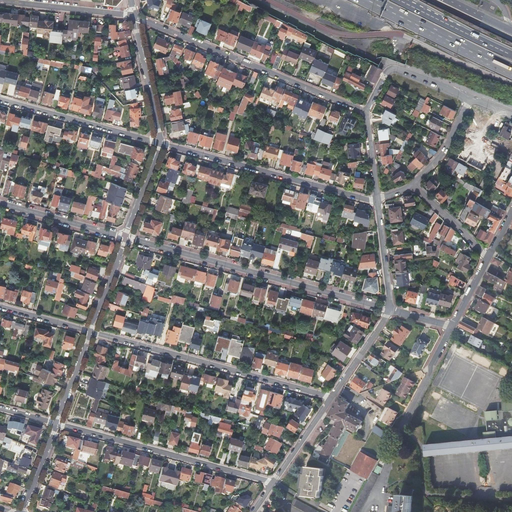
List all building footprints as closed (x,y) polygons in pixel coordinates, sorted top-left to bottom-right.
[(153,0),(144,0),(146,9),(155,7),(153,0)] [(171,8),(174,0),(168,0),(164,11),(165,11),(164,12),(168,14),(171,8)] [(241,1),(240,4),(239,6),(251,11),(253,7),(241,1)] [(181,12),(171,8),(168,14),(167,17),(177,21),(181,12)] [(4,12),(3,21),(11,22),(11,24),(18,25),(19,14),(14,13),(4,12)] [(183,12),(179,21),(190,26),(191,25),(194,17),(183,12)] [(20,14),(19,24),(29,25),(29,17),(24,16),(25,14),(20,14)] [(272,17),(266,14),(264,18),(276,23),(277,19),(272,17)] [(39,16),(31,15),(30,26),(38,26),(38,23),(38,20),(39,16)] [(64,29),(63,38),(78,40),(78,36),(79,31),(80,20),(69,19),(68,29),(64,29)] [(198,21),(196,25),(199,26),(197,30),(207,34),(208,30),(211,31),(213,26),(210,25),(211,23),(210,23),(210,22),(203,19),(203,20),(201,19),(200,22),(198,21)] [(277,19),(276,23),(274,27),(276,27),(276,25),(281,27),(278,34),(281,36),(280,38),(284,39),(286,34),(288,29),(289,26),(283,22),(277,19)] [(53,28),(54,21),(49,20),(45,20),(45,21),(38,20),(38,23),(38,26),(37,36),(41,36),(42,37),(45,38),(46,37),(50,37),(51,31),(53,28)] [(90,21),(80,20),(79,31),(80,31),(89,32),(90,21)] [(120,37),(131,35),(128,23),(125,20),(123,23),(119,23),(118,29),(120,37)] [(104,24),(97,23),(97,25),(96,32),(94,51),(97,51),(97,50),(98,43),(100,44),(101,44),(101,36),(103,36),(104,24)] [(112,38),(119,36),(118,31),(115,31),(116,27),(114,27),(114,25),(110,25),(110,35),(112,35),(112,38)] [(294,28),(289,26),(288,29),(286,34),(305,42),(307,37),(300,34),(292,31),(294,28)] [(63,38),(64,29),(53,28),(51,31),(50,37),(50,40),(62,42),(63,38)] [(222,40),(219,46),(222,47),(228,33),(219,29),(218,32),(219,32),(217,38),(222,40)] [(229,32),(225,42),(234,45),(238,36),(229,32)] [(241,36),(237,46),(250,52),(254,42),(250,40),(241,36)] [(163,40),(163,39),(158,37),(154,47),(160,50),(166,53),(170,42),(166,41),(163,40)] [(254,42),(250,52),(250,53),(261,58),(266,46),(255,41),(254,42)] [(266,46),(261,58),(265,59),(267,55),(269,56),(271,51),(269,51),(271,46),(271,47),(272,45),(267,43),(266,46)] [(183,47),(174,44),(169,56),(178,66),(181,61),(178,59),(174,57),(176,53),(177,54),(177,52),(180,53),(180,52),(181,52),(183,47)] [(130,54),(128,45),(120,46),(121,48),(122,56),(130,54)] [(300,55),(300,56),(313,62),(315,58),(318,51),(304,46),(302,50),(300,55)] [(192,59),(195,52),(186,48),(185,53),(186,53),(185,57),(192,60),(192,59)] [(285,49),(281,57),(281,58),(285,60),(286,59),(290,61),(292,61),(297,63),(300,56),(300,55),(285,49)] [(192,60),(189,67),(195,69),(197,66),(199,67),(200,65),(203,66),(206,58),(201,56),(201,55),(201,54),(198,52),(198,53),(197,53),(194,60),(192,59),(192,60)] [(274,63),(272,68),(276,69),(281,58),(281,57),(277,55),(276,58),(274,63)] [(46,58),(39,57),(36,68),(42,70),(43,63),(50,64),(52,59),(48,59),(46,58)] [(165,57),(157,59),(160,75),(164,74),(163,67),(164,66),(162,60),(165,60),(165,57)] [(315,58),(313,62),(309,72),(323,78),(326,72),(329,64),(322,61),(322,59),(320,59),(318,59),(315,58)] [(133,71),(131,59),(118,62),(118,65),(120,64),(121,64),(123,72),(122,72),(122,73),(123,73),(133,71)] [(214,76),(215,74),(219,63),(211,60),(206,73),(214,76)] [(215,74),(219,76),(223,67),(224,65),(219,63),(215,74)] [(367,78),(376,82),(382,70),(373,65),(367,78)] [(226,68),(223,67),(219,76),(216,83),(220,84),(220,83),(227,86),(227,87),(230,88),(233,83),(237,73),(234,71),(226,68)] [(258,73),(254,71),(249,82),(253,84),(256,77),(258,73)] [(242,74),(237,72),(237,73),(233,83),(243,87),(244,83),(245,84),(246,80),(247,76),(242,74)] [(337,77),(326,72),(323,78),(322,81),(333,86),(337,77)] [(350,77),(352,74),(348,72),(347,72),(344,79),(349,81),(353,83),(353,84),(363,89),(365,85),(350,77)] [(137,87),(134,75),(123,77),(125,90),(128,89),(137,87)] [(189,86),(188,80),(184,81),(184,78),(180,79),(181,87),(189,86)] [(3,90),(14,93),(16,85),(6,82),(3,90)] [(274,94),(277,86),(268,82),(265,90),(274,94)] [(25,87),(16,84),(16,85),(14,93),(19,94),(29,97),(31,89),(31,88),(27,87),(27,86),(25,85),(25,87)] [(394,97),(399,88),(391,85),(387,93),(394,97)] [(286,90),(277,86),(274,94),(276,96),(282,98),(286,90)] [(138,96),(137,87),(128,89),(130,98),(138,96)] [(248,87),(239,106),(237,112),(242,114),(251,94),(254,95),(257,90),(248,87)] [(31,89),(29,97),(37,99),(39,91),(31,89)] [(53,103),(52,106),(56,107),(58,101),(57,99),(58,99),(60,90),(57,89),(56,91),(56,93),(55,94),(53,103)] [(299,95),(286,90),(282,98),(279,106),(281,107),(285,98),(286,99),(290,101),(287,106),(294,109),(299,95)] [(43,101),(53,103),(55,94),(45,91),(43,101)] [(165,96),(166,103),(175,101),(176,104),(182,103),(183,103),(181,92),(174,93),(174,94),(171,94),(165,96)] [(84,98),(75,95),(73,99),(71,108),(81,111),(84,98)] [(299,95),(294,109),(295,110),(297,106),(299,107),(298,109),(300,109),(303,101),(305,102),(306,98),(305,98),(305,97),(299,95)] [(391,108),(395,99),(386,95),(382,103),(391,108)] [(61,96),(59,104),(63,105),(63,106),(67,107),(70,98),(61,96)] [(84,98),(81,111),(91,114),(93,105),(88,104),(90,97),(85,96),(84,98)] [(282,98),(276,96),(273,104),(278,107),(279,106),(282,98)] [(420,111),(421,110),(426,100),(422,98),(416,109),(417,110),(420,111)] [(115,100),(110,99),(105,117),(113,120),(114,118),(120,120),(122,113),(117,111),(117,112),(115,112),(116,111),(111,110),(111,108),(113,107),(115,100)] [(426,100),(421,110),(427,113),(430,106),(426,104),(428,101),(426,100)] [(133,103),(130,104),(130,117),(131,125),(139,124),(139,116),(141,116),(141,107),(139,108),(138,102),(133,103)] [(311,107),(309,112),(323,118),(327,107),(313,102),(311,107)] [(103,104),(96,103),(93,114),(102,117),(105,108),(102,108),(103,104)] [(452,117),(455,110),(444,105),(441,111),(445,113),(444,114),(452,117)] [(172,113),(170,113),(171,119),(182,117),(181,109),(179,109),(171,110),(172,113)] [(395,117),(396,114),(386,109),(384,114),(384,113),(383,114),(382,116),(382,117),(383,118),(383,119),(383,122),(385,122),(394,126),(398,119),(395,117)] [(337,125),(341,115),(339,115),(340,112),(335,110),(334,111),(332,111),(330,117),(331,118),(331,119),(332,120),(333,119),(335,120),(334,123),(337,125)] [(298,119),(305,122),(307,115),(301,112),(298,119)] [(10,113),(7,124),(13,125),(12,129),(17,131),(21,118),(14,116),(15,114),(10,113)] [(345,116),(339,131),(345,134),(348,128),(350,128),(351,127),(351,126),(353,127),(356,120),(345,116)] [(438,129),(442,121),(433,116),(431,120),(428,119),(426,123),(438,129)] [(24,117),(21,126),(31,127),(33,119),(24,117)] [(184,124),(183,119),(172,122),(174,131),(185,129),(186,133),(189,133),(189,130),(189,129),(188,123),(184,124)] [(466,130),(475,134),(479,123),(470,120),(466,130)] [(34,121),(31,129),(46,133),(48,124),(47,123),(40,121),(39,122),(34,121)] [(46,133),(44,139),(52,142),(53,139),(62,142),(63,138),(64,133),(61,132),(62,128),(48,124),(46,133)] [(504,124),(499,134),(509,139),(511,132),(507,130),(509,126),(504,124)] [(69,129),(66,128),(64,133),(63,138),(66,139),(66,140),(67,141),(72,143),(73,142),(74,139),(75,140),(78,131),(74,130),(73,131),(69,130),(69,129)] [(379,130),(380,140),(389,139),(388,128),(379,130)] [(315,136),(314,139),(317,139),(328,143),(330,143),(335,131),(328,129),(327,132),(318,129),(315,136)] [(200,134),(200,133),(189,130),(189,133),(187,140),(197,143),(198,139),(200,134)] [(436,140),(439,135),(431,130),(425,142),(434,146),(437,141),(436,140)] [(79,140),(86,142),(89,142),(91,135),(81,132),(79,140)] [(200,134),(198,139),(201,140),(200,144),(210,146),(213,137),(200,134)] [(92,135),(90,143),(91,144),(91,146),(90,147),(99,150),(103,138),(92,135)] [(24,149),(26,150),(29,137),(24,136),(21,145),(24,146),(24,149)] [(230,136),(226,148),(238,152),(241,139),(230,136)] [(216,137),(213,147),(223,150),(225,140),(216,137)] [(390,145),(389,139),(380,140),(382,154),(387,153),(386,148),(387,148),(387,146),(390,145)] [(409,140),(406,139),(404,141),(402,145),(400,150),(404,152),(410,141),(409,140)] [(107,151),(113,153),(116,142),(107,140),(105,147),(107,148),(107,149),(107,151)] [(257,158),(261,160),(263,155),(264,150),(259,148),(260,147),(253,145),(254,142),(248,140),(245,148),(249,149),(250,150),(250,152),(249,156),(256,159),(257,158)] [(118,151),(131,155),(134,147),(120,143),(118,151)] [(359,143),(348,144),(349,158),(360,156),(359,149),(360,148),(359,143)] [(280,149),(266,145),(264,150),(263,155),(268,157),(272,158),(277,159),(278,157),(279,151),(280,149)] [(134,147),(131,155),(131,156),(141,160),(144,153),(142,149),(134,146),(134,147)] [(294,155),(291,165),(290,168),(300,171),(302,162),(295,160),(297,155),(298,155),(300,149),(296,148),(294,155)] [(462,148),(457,157),(484,170),(488,161),(462,148)] [(8,153),(4,151),(2,161),(0,167),(0,168),(3,169),(5,162),(9,163),(10,158),(8,158),(9,156),(11,157),(12,153),(8,153)] [(279,151),(278,157),(282,158),(281,162),(291,165),(294,155),(279,151)] [(421,152),(417,157),(424,163),(427,159),(424,156),(425,155),(421,152)] [(17,155),(12,153),(11,157),(10,158),(9,163),(9,165),(12,166),(13,162),(17,163),(19,155),(17,155)] [(392,162),(391,154),(390,155),(381,156),(381,158),(382,158),(383,163),(392,162)] [(112,155),(109,168),(117,171),(120,172),(121,168),(114,165),(115,160),(116,160),(117,156),(112,155)] [(170,156),(166,165),(170,167),(180,170),(182,165),(179,163),(180,161),(175,159),(175,158),(170,156)] [(420,167),(424,163),(417,157),(408,165),(413,170),(418,165),(420,167)] [(56,162),(55,165),(59,166),(60,166),(63,167),(65,160),(57,158),(56,162)] [(444,170),(451,173),(453,174),(459,162),(451,158),(444,170)] [(133,177),(135,178),(140,165),(133,163),(132,162),(130,161),(129,165),(128,165),(125,174),(133,177)] [(186,161),(182,171),(197,177),(200,166),(200,165),(197,164),(196,165),(197,166),(196,167),(191,165),(191,163),(186,161)] [(307,165),(305,172),(319,176),(323,164),(311,161),(311,163),(307,162),(307,165)] [(323,164),(319,176),(324,177),(325,178),(325,179),(326,180),(327,178),(329,179),(331,171),(331,169),(328,168),(328,166),(329,166),(330,163),(323,161),(323,164)] [(94,175),(94,176),(96,176),(99,177),(100,175),(102,169),(115,175),(115,176),(131,182),(133,177),(125,174),(122,173),(120,172),(117,171),(109,168),(97,164),(95,171),(94,175)] [(200,166),(197,177),(204,179),(204,181),(209,182),(210,178),(212,169),(211,170),(208,169),(208,168),(200,166)] [(172,182),(176,184),(180,170),(170,167),(169,171),(170,172),(166,180),(172,182)] [(505,167),(499,177),(505,180),(510,170),(505,168),(505,167)] [(212,169),(210,178),(222,181),(223,174),(224,172),(221,171),(221,170),(212,168),(212,169)] [(341,170),(338,170),(338,173),(336,180),(338,181),(343,183),(345,176),(349,177),(350,173),(341,170)] [(406,176),(403,171),(401,170),(396,173),(396,174),(393,177),(395,181),(399,179),(400,180),(406,176)] [(338,173),(331,171),(329,179),(336,181),(336,180),(338,173)] [(222,181),(221,182),(234,185),(234,182),(237,175),(228,172),(227,175),(223,174),(222,181)] [(459,177),(453,174),(451,173),(449,176),(454,179),(454,180),(457,182),(457,180),(459,177)] [(4,191),(9,193),(11,184),(12,181),(13,177),(10,176),(9,180),(8,180),(4,191)] [(364,178),(355,177),(354,185),(363,187),(364,178)] [(436,182),(440,179),(438,177),(434,180),(432,178),(426,185),(432,191),(438,185),(439,186),(440,185),(436,182)] [(471,208),(475,201),(478,197),(482,189),(478,187),(459,177),(457,180),(464,184),(464,185),(474,191),(460,218),(465,220),(470,212),(470,210),(471,208)] [(169,189),(172,182),(166,180),(162,178),(157,190),(169,194),(171,189),(169,189)] [(109,191),(106,200),(109,201),(111,202),(120,206),(121,206),(124,197),(127,188),(112,182),(109,191)] [(250,192),(249,194),(259,197),(259,195),(264,196),(267,185),(256,182),(255,183),(252,182),(249,192),(250,192)] [(11,184),(9,193),(23,197),(26,186),(15,183),(15,185),(11,184)] [(511,186),(507,184),(505,183),(504,184),(503,187),(506,189),(505,190),(506,191),(511,194),(511,186)] [(33,186),(31,193),(34,194),(33,198),(35,198),(34,199),(47,203),(50,191),(46,190),(46,187),(39,185),(38,187),(33,186)] [(62,196),(63,190),(59,189),(60,188),(56,187),(51,205),(52,206),(53,204),(57,206),(57,205),(59,206),(59,205),(61,195),(62,196)] [(304,188),(301,187),(299,192),(300,192),(297,203),(297,205),(304,207),(305,205),(306,199),(308,199),(308,197),(307,197),(308,194),(303,193),(304,188)] [(284,189),(282,199),(292,202),(293,199),(297,200),(299,193),(295,192),(284,189)] [(448,196),(442,190),(437,195),(440,198),(439,199),(442,202),(448,196)] [(454,195),(451,193),(445,205),(449,207),(452,201),(451,200),(454,195)] [(96,196),(90,194),(85,213),(88,214),(89,212),(89,211),(91,211),(93,206),(91,205),(93,199),(96,200),(96,199),(96,196)] [(164,211),(167,212),(169,207),(170,208),(172,207),(172,205),(172,204),(171,203),(173,198),(161,194),(156,208),(164,211)] [(72,198),(62,196),(61,195),(59,205),(69,208),(72,198)] [(310,195),(306,210),(311,211),(312,209),(315,196),(310,195)] [(315,196),(312,209),(317,211),(320,202),(321,198),(315,196)] [(405,197),(406,205),(415,204),(414,198),(411,199),(410,196),(405,197)] [(104,219),(109,201),(106,200),(104,199),(103,204),(102,207),(99,217),(104,219)] [(499,207),(498,209),(492,206),(489,204),(489,203),(484,200),(481,204),(491,210),(490,212),(502,218),(506,210),(500,207),(499,207)] [(72,210),(84,213),(86,205),(74,201),(72,210)] [(491,210),(481,204),(475,201),(471,208),(494,220),(488,232),(481,229),(477,236),(490,242),(502,218),(490,212),(491,210)] [(111,202),(107,218),(115,221),(118,211),(119,211),(120,206),(111,202)] [(320,202),(317,211),(324,213),(325,213),(328,204),(320,202)] [(239,212),(239,215),(241,216),(249,218),(251,213),(253,206),(251,206),(251,205),(249,204),(248,205),(242,203),(239,212)] [(345,204),(342,216),(354,219),(355,215),(356,213),(353,212),(354,207),(345,204)] [(94,205),(91,215),(99,217),(102,207),(98,206),(94,205)] [(207,207),(202,205),(201,211),(206,212),(206,214),(212,215),(214,208),(207,207)] [(402,220),(400,206),(393,207),(389,207),(390,219),(392,219),(392,221),(402,220)] [(354,219),(354,221),(359,221),(359,220),(361,219),(362,227),(370,226),(368,210),(360,212),(361,216),(358,217),(358,214),(355,215),(354,219)] [(410,222),(423,229),(429,220),(430,219),(416,212),(410,222)] [(432,222),(438,215),(435,212),(430,219),(429,220),(432,222)] [(470,212),(465,220),(465,221),(475,225),(479,216),(474,214),(470,212)] [(14,235),(14,232),(17,221),(13,220),(3,217),(0,227),(8,230),(7,233),(14,235)] [(146,222),(144,229),(159,233),(162,222),(152,219),(151,223),(146,222)] [(181,235),(181,237),(186,239),(186,237),(189,237),(188,239),(193,240),(197,224),(185,221),(183,230),(181,235)] [(429,238),(434,240),(442,225),(437,222),(431,234),(429,238)] [(34,233),(36,226),(27,224),(26,225),(24,225),(22,232),(30,234),(28,240),(32,241),(34,233)] [(441,247),(442,244),(445,239),(450,227),(444,224),(440,233),(444,235),(438,245),(440,246),(441,247)] [(179,234),(181,235),(183,230),(173,227),(172,232),(170,231),(168,236),(178,239),(179,234)] [(450,240),(455,231),(451,227),(450,227),(445,239),(446,240),(447,239),(450,240)] [(41,238),(51,241),(53,233),(50,232),(50,230),(46,229),(41,228),(40,232),(42,233),(41,235),(41,238)] [(404,242),(402,230),(399,231),(393,232),(394,244),(404,242)] [(67,251),(70,242),(72,236),(59,232),(58,237),(59,237),(57,241),(61,242),(59,248),(67,251)] [(364,249),(367,232),(361,232),(355,233),(352,247),(364,249)] [(196,233),(194,243),(202,245),(204,239),(205,240),(205,238),(204,238),(205,236),(196,233)] [(305,234),(302,233),(300,238),(308,240),(307,246),(306,245),(305,248),(310,250),(314,236),(311,235),(305,234)] [(93,236),(89,235),(88,241),(85,251),(94,253),(97,242),(92,241),(93,236)] [(214,249),(217,250),(217,249),(218,245),(215,244),(216,240),(208,237),(205,246),(214,248),(214,249)] [(281,237),(278,247),(296,252),(299,242),(281,237)] [(40,244),(49,247),(50,244),(51,241),(41,238),(39,243),(40,244)] [(231,241),(219,238),(218,242),(219,242),(218,245),(217,249),(222,251),(222,249),(229,251),(231,241)] [(79,250),(85,252),(85,251),(88,241),(81,240),(80,242),(74,240),(71,251),(78,253),(79,250)] [(100,244),(98,253),(106,255),(107,251),(112,253),(115,245),(113,242),(110,241),(109,246),(100,244)] [(241,248),(239,255),(250,258),(253,245),(243,242),(241,248)] [(457,251),(442,244),(441,247),(440,248),(454,256),(457,251)] [(428,254),(428,255),(433,255),(433,254),(435,254),(436,250),(433,250),(432,245),(427,246),(427,251),(424,251),(424,254),(428,254)] [(230,253),(239,255),(241,248),(235,246),(234,247),(232,246),(230,253)] [(262,257),(263,257),(265,247),(261,246),(259,252),(255,251),(252,259),(261,261),(262,257)] [(263,257),(262,261),(274,265),(277,251),(270,249),(271,247),(266,246),(265,247),(263,257)] [(456,262),(460,264),(465,254),(462,253),(459,256),(456,262)] [(146,268),(150,270),(153,258),(140,254),(137,265),(146,268)] [(362,256),(358,268),(369,267),(375,267),(375,260),(374,254),(362,256)] [(465,254),(460,264),(458,268),(466,272),(470,264),(468,263),(471,257),(465,254)] [(320,262),(318,269),(323,271),(324,268),(331,269),(333,259),(329,258),(328,259),(321,257),(320,262)] [(407,271),(405,258),(395,259),(397,273),(407,271)] [(308,259),(304,271),(316,274),(318,269),(320,262),(308,259)] [(331,269),(330,271),(334,272),(336,272),(335,274),(342,275),(345,266),(346,261),(341,260),(341,261),(333,259),(331,269)] [(166,264),(163,272),(174,275),(176,267),(166,264)] [(70,270),(75,272),(79,273),(81,267),(72,265),(70,270)] [(86,276),(97,280),(100,271),(94,269),(95,267),(93,266),(92,268),(90,267),(86,276)] [(342,277),(341,278),(346,279),(346,278),(350,279),(349,282),(354,283),(356,276),(358,268),(353,267),(353,269),(348,268),(348,267),(345,266),(342,275),(342,277)] [(184,267),(181,276),(191,279),(194,269),(189,268),(189,269),(184,267)] [(150,271),(150,270),(146,268),(144,274),(148,276),(146,283),(151,284),(153,278),(157,280),(159,274),(156,272),(150,271)] [(498,272),(490,268),(488,272),(496,276),(498,272)] [(198,270),(195,280),(203,282),(206,272),(198,270)] [(410,284),(411,286),(422,285),(423,285),(418,282),(410,283),(409,278),(408,271),(407,271),(397,273),(399,286),(408,284),(410,284)] [(62,273),(58,272),(57,278),(56,281),(48,279),(45,288),(56,292),(57,291),(59,282),(62,273)] [(501,294),(507,282),(505,281),(496,276),(488,272),(485,277),(496,283),(493,290),(501,294)] [(209,273),(206,283),(214,285),(217,275),(209,273)] [(456,277),(453,275),(452,275),(450,279),(451,280),(449,283),(455,287),(457,283),(463,286),(465,282),(456,278),(456,277)] [(141,290),(144,283),(133,280),(125,277),(123,283),(125,284),(126,282),(135,285),(134,287),(141,290)] [(379,290),(377,277),(369,278),(366,278),(362,289),(376,293),(379,290)] [(89,293),(91,294),(96,283),(86,279),(82,290),(89,293)] [(226,283),(224,291),(228,293),(228,289),(237,292),(240,282),(230,279),(228,283),(226,283)] [(245,294),(252,296),(256,285),(252,284),(252,285),(244,282),(241,291),(245,292),(245,294)] [(143,299),(145,300),(151,302),(152,298),(154,290),(155,288),(148,285),(143,299)] [(260,296),(265,298),(267,289),(257,286),(255,294),(260,296)] [(483,301),(490,305),(492,306),(495,299),(495,297),(487,293),(487,294),(485,293),(487,289),(481,286),(477,293),(485,298),(483,301)] [(79,299),(77,304),(86,307),(88,303),(86,302),(88,298),(89,293),(82,290),(77,288),(75,294),(81,296),(80,300),(79,299)] [(7,289),(5,298),(13,300),(14,296),(15,296),(16,291),(7,289)] [(24,300),(34,303),(37,293),(24,290),(21,299),(24,300)] [(125,304),(129,294),(119,290),(115,301),(125,304)] [(158,291),(154,290),(152,298),(155,298),(159,299),(171,303),(171,302),(171,300),(157,296),(158,291)] [(268,301),(276,304),(277,301),(279,295),(278,294),(279,292),(271,290),(270,292),(269,292),(268,296),(269,297),(268,301)] [(417,295),(418,292),(409,290),(406,299),(418,303),(420,296),(417,295)] [(296,292),(293,291),(291,299),(292,300),(291,304),(301,307),(303,302),(301,301),(302,298),(296,297),(295,299),(294,298),(296,292)] [(426,301),(438,305),(439,303),(441,295),(437,294),(436,292),(433,292),(432,292),(429,291),(426,301)] [(279,295),(277,301),(287,304),(290,295),(280,292),(279,295)] [(450,296),(441,293),(441,295),(439,303),(451,306),(453,295),(450,294),(450,296)] [(171,300),(171,302),(178,304),(178,302),(183,303),(185,297),(177,295),(173,294),(171,300)] [(213,294),(210,304),(220,307),(223,296),(213,294)] [(301,307),(300,310),(304,311),(313,314),(313,311),(316,302),(304,299),(303,302),(301,307)] [(151,302),(145,300),(139,314),(147,317),(151,302)] [(486,313),(490,305),(483,301),(481,300),(477,309),(486,313)] [(511,305),(501,300),(497,308),(511,316),(511,305)] [(200,304),(189,301),(187,307),(198,310),(199,307),(200,304)] [(316,302),(313,311),(314,311),(313,316),(318,317),(319,312),(320,310),(326,312),(327,308),(328,305),(328,304),(324,303),(324,304),(317,302),(316,303),(316,302)] [(74,317),(78,308),(66,303),(63,312),(74,317)] [(127,309),(110,303),(108,308),(114,310),(115,308),(127,312),(127,309)] [(325,314),(324,318),(338,321),(339,318),(340,317),(339,317),(341,311),(327,308),(326,312),(325,314)] [(137,313),(127,309),(127,312),(125,316),(135,319),(137,313)] [(232,315),(231,319),(237,320),(245,323),(246,320),(246,319),(238,317),(239,313),(233,311),(232,315)] [(354,313),(352,321),(356,322),(361,326),(362,325),(367,327),(371,317),(365,315),(365,317),(361,316),(361,314),(354,313)] [(114,324),(123,326),(125,317),(125,316),(117,314),(114,324)] [(207,315),(204,324),(214,326),(215,324),(220,325),(221,320),(215,318),(214,320),(210,319),(211,316),(207,315)] [(478,330),(480,331),(489,335),(495,323),(484,317),(482,321),(481,321),(479,325),(480,326),(478,330)] [(3,318),(2,324),(6,325),(6,328),(10,329),(10,328),(14,329),(16,322),(12,321),(3,318)] [(151,318),(149,327),(163,331),(165,322),(151,318)] [(184,321),(179,339),(186,340),(185,341),(186,342),(187,341),(191,342),(195,327),(190,326),(190,327),(184,326),(185,324),(186,322),(184,321)] [(462,322),(460,326),(474,333),(473,335),(477,337),(480,331),(478,330),(462,322)] [(352,324),(345,335),(357,343),(364,332),(355,326),(354,326),(352,324)] [(169,329),(166,340),(177,343),(180,332),(180,333),(182,328),(175,326),(173,331),(169,329)] [(395,334),(391,339),(401,346),(408,334),(406,333),(408,329),(403,326),(400,329),(397,327),(394,332),(396,332),(395,334)] [(44,344),(52,346),(55,333),(51,332),(48,332),(49,330),(37,327),(35,335),(39,336),(42,337),(45,338),(44,344)] [(67,335),(63,347),(66,348),(67,345),(72,346),(75,337),(67,335)] [(480,348),(484,341),(473,335),(469,342),(480,348)] [(228,351),(228,353),(232,354),(232,355),(236,357),(237,355),(240,356),(243,346),(244,343),(237,341),(237,339),(232,337),(228,351)] [(428,343),(419,339),(411,352),(421,357),(424,352),(423,351),(424,351),(423,350),(424,349),(425,349),(428,343)] [(336,347),(333,352),(344,360),(352,348),(341,341),(336,347)] [(395,356),(400,348),(389,341),(386,346),(387,347),(386,350),(385,349),(382,354),(390,360),(394,355),(395,356)] [(98,344),(95,355),(97,356),(96,360),(101,362),(103,357),(105,357),(106,353),(105,353),(107,348),(105,347),(98,344)] [(243,346),(240,356),(240,359),(244,358),(245,360),(247,362),(249,363),(251,364),(255,350),(256,347),(250,347),(249,348),(243,346)] [(115,359),(112,368),(131,376),(134,366),(130,365),(129,369),(117,365),(120,354),(121,355),(122,348),(117,347),(116,351),(115,359)] [(130,365),(134,366),(134,365),(137,354),(138,350),(134,349),(130,365)] [(266,356),(265,362),(268,363),(271,364),(272,365),(276,366),(278,361),(280,355),(274,353),(273,352),(268,350),(266,356)] [(376,366),(382,358),(374,353),(371,358),(374,360),(372,363),(376,366)] [(137,354),(134,365),(136,366),(136,365),(144,367),(147,357),(137,354)] [(262,373),(263,369),(264,365),(262,364),(263,358),(255,356),(253,365),(260,367),(258,372),(262,373)] [(21,363),(6,359),(4,366),(9,367),(9,369),(15,371),(15,369),(19,370),(21,363)] [(148,362),(145,374),(157,377),(159,371),(161,361),(153,359),(152,363),(148,362)] [(55,363),(52,371),(60,374),(61,375),(65,364),(55,361),(54,362),(55,363)] [(161,361),(159,371),(169,373),(172,364),(161,361)] [(276,366),(275,371),(287,374),(290,364),(278,361),(276,366)] [(290,364),(287,374),(299,378),(303,366),(303,365),(291,362),(290,364)] [(92,377),(103,381),(109,367),(98,363),(92,377)] [(60,374),(52,371),(43,368),(43,366),(38,364),(35,373),(40,375),(39,377),(53,382),(54,379),(57,380),(60,374)] [(334,374),(337,370),(333,367),(329,364),(321,374),(330,380),(331,380),(332,378),(332,376),(334,374)] [(173,365),(171,375),(182,379),(184,374),(185,368),(173,365)] [(391,365),(386,373),(390,376),(396,368),(391,365)] [(303,366),(299,378),(312,381),(312,378),(313,376),(315,370),(303,366)] [(389,382),(399,379),(403,373),(401,372),(396,368),(390,376),(387,381),(389,382)] [(202,377),(201,380),(216,384),(217,383),(218,377),(216,376),(206,373),(206,374),(203,373),(202,377)] [(182,379),(180,387),(189,389),(189,388),(192,376),(191,376),(189,375),(184,374),(182,379)] [(189,388),(198,391),(201,380),(202,377),(201,377),(198,376),(193,375),(192,376),(189,388)] [(89,381),(88,385),(102,390),(105,382),(103,381),(92,377),(90,381),(89,381)] [(216,384),(215,389),(225,392),(224,394),(226,396),(229,397),(233,385),(228,384),(228,382),(224,380),(224,379),(218,377),(217,383),(216,384)] [(365,387),(367,384),(357,377),(351,386),(360,392),(363,389),(364,390),(366,388),(365,387)] [(413,385),(415,381),(409,378),(407,382),(404,380),(397,393),(406,398),(413,385)] [(88,389),(86,393),(96,397),(100,398),(103,390),(102,390),(88,385),(87,388),(88,389)] [(14,399),(26,402),(29,391),(17,388),(14,399)] [(386,403),(392,392),(384,388),(378,399),(386,403)] [(41,397),(38,396),(36,402),(39,403),(38,405),(44,407),(45,406),(47,407),(51,397),(52,397),(54,392),(43,389),(42,393),(43,394),(41,397)] [(243,397),(238,413),(249,415),(251,409),(251,405),(249,404),(250,399),(251,399),(251,398),(254,398),(255,398),(256,395),(255,394),(252,393),(253,391),(250,390),(245,389),(243,397)] [(262,409),(266,410),(268,402),(271,391),(262,389),(261,389),(256,408),(262,409)] [(271,391),(268,402),(280,406),(283,394),(271,391)] [(229,399),(226,408),(237,411),(236,415),(238,415),(238,413),(243,397),(238,396),(237,401),(229,399)] [(284,402),(284,403),(288,404),(288,406),(299,409),(303,403),(304,400),(299,399),(299,400),(296,399),(296,398),(290,397),(286,396),(284,402)] [(100,398),(96,397),(92,412),(91,412),(90,418),(89,418),(86,426),(92,428),(94,420),(97,411),(100,398)] [(339,397),(329,416),(340,421),(338,425),(336,425),(334,429),(331,435),(330,434),(330,435),(331,436),(324,447),(319,445),(315,451),(313,455),(319,458),(318,459),(329,465),(331,459),(330,459),(347,426),(349,427),(349,426),(358,431),(359,428),(360,428),(362,428),(362,426),(362,425),(361,424),(363,421),(346,412),(350,403),(339,397)] [(485,411),(486,419),(486,421),(487,421),(488,423),(489,432),(484,432),(485,440),(430,445),(429,456),(511,448),(511,400),(508,401),(503,402),(504,408),(498,409),(485,411)] [(175,405),(163,402),(162,407),(167,409),(166,413),(170,414),(171,410),(174,411),(175,405)] [(299,409),(295,414),(304,420),(311,409),(303,403),(299,409)] [(187,408),(175,405),(174,411),(173,412),(175,413),(176,410),(185,412),(184,415),(185,415),(187,408)] [(392,424),(399,411),(390,407),(383,419),(392,424)] [(145,408),(142,418),(154,422),(157,411),(145,408)] [(192,410),(187,408),(185,415),(184,421),(191,423),(191,424),(196,425),(198,417),(193,415),(191,414),(192,410)] [(97,411),(94,420),(106,423),(108,414),(97,411)] [(121,413),(117,429),(123,431),(132,433),(134,426),(122,423),(124,414),(122,414),(123,413),(121,413)] [(263,419),(264,416),(261,415),(260,415),(256,427),(260,428),(262,419),(263,419)] [(286,426),(294,432),(300,424),(292,418),(286,426)] [(11,421),(9,426),(13,427),(12,432),(17,433),(19,429),(21,429),(22,425),(11,421)] [(279,424),(273,422),(272,424),(266,421),(264,425),(266,426),(263,432),(268,434),(270,431),(279,435),(284,425),(279,424)] [(219,425),(217,434),(222,435),(223,430),(231,433),(230,436),(232,436),(235,425),(232,425),(231,428),(219,425)] [(372,431),(389,442),(392,436),(376,425),(372,431)] [(27,426),(24,434),(31,436),(28,443),(35,445),(40,431),(39,429),(27,426)] [(178,444),(180,433),(172,431),(169,443),(172,444),(173,443),(174,443),(178,444)] [(3,440),(0,452),(0,459),(3,461),(8,462),(18,466),(26,469),(30,458),(23,455),(21,459),(19,458),(17,461),(15,460),(14,462),(3,457),(7,443),(10,444),(11,446),(13,440),(7,438),(4,437),(3,440)] [(72,459),(77,461),(79,452),(80,451),(82,440),(68,437),(65,446),(75,449),(72,459)] [(232,437),(229,447),(241,451),(244,440),(232,437)] [(271,437),(266,447),(276,453),(281,443),(271,437)] [(192,439),(189,449),(198,451),(200,446),(198,445),(199,441),(192,439)] [(82,440),(80,451),(95,455),(97,445),(82,440)] [(202,443),(200,452),(209,454),(212,446),(202,443)] [(109,458),(118,460),(120,454),(111,452),(112,449),(107,447),(104,459),(109,460),(109,458)] [(118,460),(118,463),(130,467),(134,455),(134,454),(121,451),(120,454),(118,460)] [(360,489),(363,490),(372,472),(379,461),(361,451),(351,470),(366,478),(360,489)] [(257,457),(252,456),(250,465),(260,468),(260,466),(267,463),(272,466),(277,459),(267,452),(265,457),(258,459),(257,457)] [(240,454),(238,461),(248,464),(251,456),(240,454)] [(130,467),(136,468),(137,464),(138,464),(147,467),(149,459),(134,455),(130,467)] [(56,464),(54,470),(63,473),(65,466),(68,467),(69,463),(57,459),(55,463),(56,464)] [(77,461),(72,459),(70,465),(82,470),(83,466),(96,472),(97,468),(77,461)] [(151,459),(148,470),(157,473),(160,462),(151,459)] [(18,466),(8,462),(6,466),(5,470),(11,472),(15,474),(16,471),(18,466)] [(29,476),(31,471),(26,469),(18,466),(16,471),(29,476)] [(167,469),(162,467),(158,481),(176,486),(178,478),(180,472),(175,471),(174,472),(167,470),(167,469)] [(325,476),(323,475),(324,469),(323,468),(309,467),(308,474),(306,474),(305,489),(306,489),(306,496),(319,498),(320,499),(320,498),(321,498),(321,490),(323,491),(325,476)] [(180,472),(178,478),(187,481),(190,470),(181,468),(180,472)] [(50,482),(48,485),(56,488),(57,484),(58,485),(64,487),(65,483),(63,482),(65,477),(61,475),(53,472),(49,481),(50,482)] [(359,511),(379,476),(372,472),(363,490),(351,511),(359,511)] [(195,481),(209,485),(211,476),(200,473),(199,475),(198,474),(196,473),(195,476),(196,477),(195,479),(194,479),(193,481),(195,481)] [(221,493),(222,490),(222,489),(221,489),(224,479),(215,477),(214,481),(212,481),(211,486),(215,487),(214,491),(221,493)] [(222,489),(222,490),(225,491),(231,492),(234,482),(225,479),(222,489)] [(19,487),(10,483),(5,496),(11,498),(13,498),(16,492),(16,490),(18,491),(19,487)] [(144,485),(141,497),(147,498),(149,499),(150,496),(144,494),(144,492),(146,492),(147,488),(146,487),(147,485),(144,485)] [(398,509),(387,508),(386,511),(410,511),(413,489),(400,488),(398,509)] [(41,499),(49,502),(53,492),(45,489),(41,499)] [(123,492),(114,489),(113,493),(113,494),(113,495),(127,499),(129,493),(126,493),(123,492)] [(147,498),(141,497),(140,500),(140,501),(146,503),(146,504),(151,505),(152,505),(152,503),(153,500),(149,499),(147,498)] [(242,507),(244,508),(247,504),(236,497),(233,501),(236,503),(242,507)] [(48,509),(50,502),(49,502),(41,499),(38,506),(48,509)] [(292,505),(304,511),(319,511),(314,509),(304,504),(295,499),(292,505)] [(157,501),(153,500),(152,503),(152,505),(163,508),(164,506),(165,503),(157,501)] [(240,510),(242,507),(236,503),(234,506),(232,505),(227,511),(240,511),(241,511),(240,510)]
